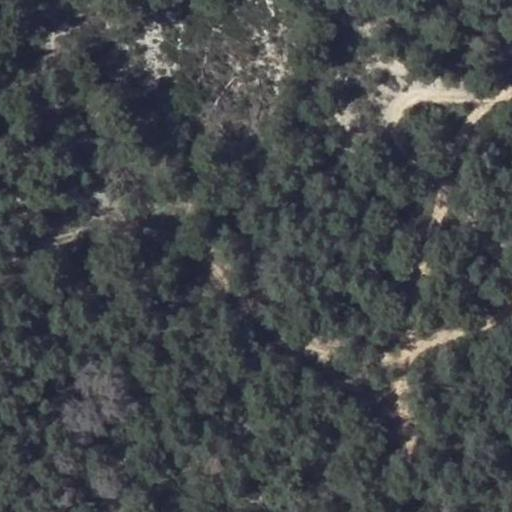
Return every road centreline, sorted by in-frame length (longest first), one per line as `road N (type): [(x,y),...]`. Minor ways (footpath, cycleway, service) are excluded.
road 1 (track): [(511,304),(394,360),(319,359),(164,222),(0,273)]
road 2 (track): [(494,99),(448,138),(431,177),(394,360),(411,463),(390,511)]
road 3 (track): [(511,91),(494,99),(412,93),(393,109),(397,142),(488,236),(511,285)]
